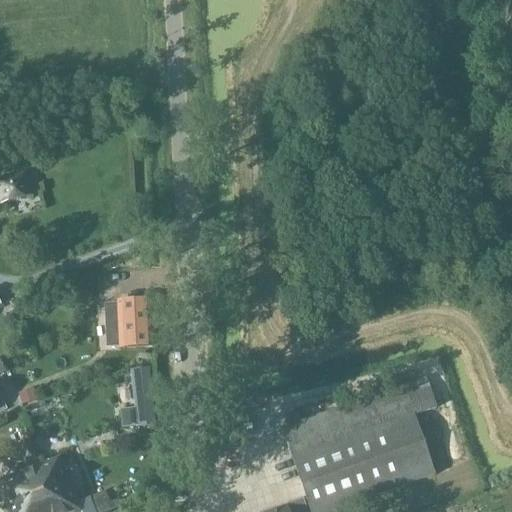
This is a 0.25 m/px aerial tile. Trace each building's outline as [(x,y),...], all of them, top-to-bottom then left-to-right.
[(0,182),(0,208),(32,200),(27,175),(0,182)] [(149,260),(135,260),(135,269),(149,269),(149,260)] [(118,305),(106,305),(107,327),(119,327),(120,350),(152,349),(150,301),(118,302),(118,305)] [(136,410),(120,411),(122,429),(138,427),(138,429),(155,427),(149,371),(132,372),(136,410)] [(311,511),(340,511),(435,478),(414,420),(436,412),(425,380),(403,389),(283,432),(311,511)] [(35,391),(19,396),(23,408),(39,403),(35,391)] [(29,442),(16,447),(23,466),(37,461),(29,442)] [(78,504),(58,457),(6,479),(4,476),(0,477),(0,494),(7,511),(79,511),(80,511),(114,511),(118,510),(116,502),(110,504),(104,494),(78,504)]
